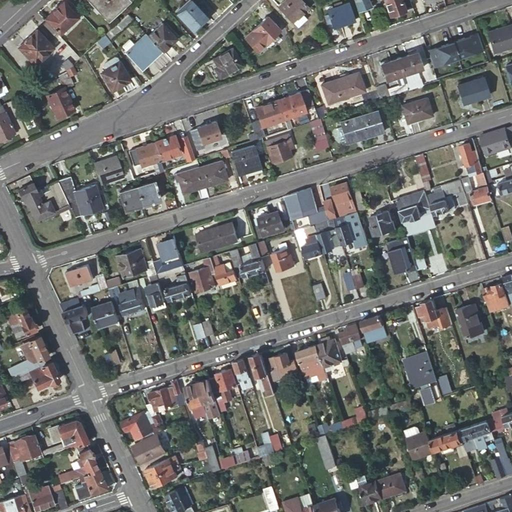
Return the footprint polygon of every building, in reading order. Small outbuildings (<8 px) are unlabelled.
[(129,0),(88,0),(108,20),(129,0)] [(195,4),(196,3),(192,0),(189,0),(176,13),(193,32),(208,18),(195,4)] [(198,5),(209,17),(214,12),(203,0),(198,5)] [(294,22),(304,13),(310,7),(302,0),(285,0),(279,6),(294,22)] [(370,0),(354,0),(358,13),(373,7),(370,0)] [(391,15),(413,7),(410,0),(384,0),(389,13),(391,15)] [(79,18),(64,1),(45,18),(60,35),(79,18)] [(343,2),(336,4),(337,8),(329,10),(330,15),(326,16),(329,23),(333,22),(334,28),(356,21),(351,3),(344,5),(343,2)] [(277,27),(283,22),(273,12),(268,17),(277,27)] [(309,18),(304,13),(294,22),(299,27),(309,18)] [(134,21),(128,15),(105,35),(110,41),(134,21)] [(277,27),(268,17),(267,17),(245,38),(255,49),(263,42),(266,46),(271,41),(274,44),(280,39),(277,35),(281,31),(277,27)] [(58,34),(46,22),(39,28),(51,41),(58,34)] [(149,37),(163,52),(177,39),(163,23),(149,37)] [(511,46),(511,23),(489,32),(495,52),(511,46)] [(55,49),(37,30),(19,47),(36,66),(55,49)] [(144,71),(163,52),(149,37),(146,34),(136,44),(128,52),(127,53),(144,71)] [(433,67),(484,50),(479,34),(427,51),(433,67)] [(105,35),(103,37),(99,42),(103,48),(111,42),(110,41),(105,35)] [(131,39),(123,46),(128,52),(136,44),(131,39)] [(263,42),(255,49),(259,53),(266,46),(263,42)] [(409,55),(398,59),(404,75),(407,84),(408,90),(422,85),(417,70),(422,68),(416,49),(408,52),(409,55)] [(235,58),(231,50),(206,64),(216,81),(240,67),(238,62),(240,61),(237,57),(235,58)] [(105,66),(107,70),(120,62),(118,58),(116,58),(106,64),(105,66)] [(404,75),(398,59),(391,61),(390,59),(380,62),(386,80),(396,77),(404,75)] [(67,71),(73,65),(68,60),(62,65),(67,71)] [(131,80),(120,62),(107,70),(103,73),(113,91),(131,80)] [(77,74),(73,65),(67,71),(68,72),(59,76),(64,87),(47,95),(58,118),(76,110),(65,89),(74,84),(70,77),(77,74)] [(365,91),(358,73),(322,85),(328,104),(365,91)] [(404,75),(396,77),(399,87),(407,84),(404,75)] [(489,96),(483,78),(459,86),(464,104),(489,96)] [(380,99),(382,99),(391,96),(389,90),(387,91),(384,84),(376,86),(380,99)] [(391,96),(408,90),(407,84),(399,87),(389,90),(391,96)] [(311,122),(317,120),(312,104),(304,106),(299,93),(277,100),(284,121),(306,113),(309,123),(311,122)] [(29,100),(26,94),(19,97),(15,99),(18,105),(29,100)] [(432,116),(426,98),(402,106),(407,124),(432,116)] [(284,121),(277,100),(255,108),(259,120),(251,123),(256,140),(258,139),(262,138),(265,137),(262,128),(284,121)] [(3,104),(0,105),(0,140),(16,133),(3,104)] [(384,132),(377,111),(340,123),(341,127),(335,129),(339,142),(346,140),(347,144),(384,132)] [(326,139),(319,119),(317,120),(311,122),(317,142),(326,139)] [(220,137),(215,122),(197,128),(197,129),(190,131),(196,151),(203,148),(202,143),(220,137)] [(511,125),(482,135),(488,154),(511,146),(511,125)] [(175,136),(155,143),(160,161),(181,155),(175,136)] [(187,136),(178,139),(185,163),(194,160),(187,136)] [(289,149),(286,141),(284,137),(278,139),(279,143),(272,146),(271,141),(265,143),(271,163),(275,164),(279,163),(279,160),(284,159),(284,161),(290,159),(291,156),(289,149)] [(316,150),(329,147),(326,139),(317,142),(314,143),(316,150)] [(485,171),(478,149),(474,150),(472,142),(462,145),(471,175),(485,171)] [(163,170),(162,167),(160,161),(155,143),(129,151),(134,166),(140,164),(141,168),(151,165),(153,169),(154,173),(163,170)] [(253,155),(257,154),(254,145),(231,153),(239,175),(246,173),(258,169),(253,155)] [(425,152),(417,155),(422,173),(425,181),(433,179),(425,152)] [(262,171),(257,154),(253,155),(258,169),(246,173),(248,176),(262,171)] [(95,163),(99,179),(101,183),(123,177),(117,156),(95,163)] [(221,162),(199,169),(206,188),(228,181),(221,162)] [(497,195),(511,190),(511,162),(506,165),(507,169),(511,167),(511,178),(493,184),(497,195)] [(91,174),(88,166),(76,170),(79,178),(91,174)] [(154,173),(153,169),(131,176),(133,180),(154,173)] [(206,188),(199,169),(176,176),(183,195),(206,188)] [(477,203),(494,197),(494,196),(490,185),(486,171),(485,171),(471,175),(463,178),(464,183),(481,178),(484,186),(480,187),(481,190),(473,192),(477,203)] [(425,181),(422,173),(414,175),(420,192),(427,189),(425,181)] [(36,191),(30,176),(16,182),(20,189),(18,190),(22,199),(25,198),(30,209),(42,204),(40,198),(43,197),(39,190),(36,191)] [(70,178),(59,182),(59,183),(63,191),(73,186),(70,178)] [(462,205),(470,203),(464,183),(463,178),(451,182),(444,184),(445,188),(442,189),(443,191),(440,192),(442,199),(433,202),(436,213),(458,206),(454,196),(458,194),(462,205)] [(137,188),(143,205),(160,200),(158,192),(160,191),(159,186),(156,187),(155,182),(137,188)] [(349,182),(341,184),(333,186),(337,200),(338,200),(343,216),(358,211),(349,182)] [(50,193),(43,197),(40,198),(42,204),(30,209),(35,222),(70,205),(63,191),(59,183),(48,189),(50,193)] [(74,192),(73,186),(63,191),(70,205),(75,217),(103,208),(95,186),(74,192)] [(319,209),(312,187),(286,196),(296,230),(309,226),(310,226),(315,224),(316,224),(331,219),(330,214),(328,210),(327,207),(319,209)] [(361,187),(353,190),(359,210),(367,208),(361,187)] [(125,211),(143,205),(137,188),(119,193),(125,211)] [(405,220),(405,221),(413,218),(413,219),(424,215),(422,211),(432,207),(427,189),(420,192),(398,198),(401,208),(402,211),(405,220)] [(398,198),(393,200),(396,210),(401,208),(398,198)] [(336,212),(332,199),(326,201),(327,207),(328,210),(330,214),(336,212)] [(397,228),(391,209),(371,215),(374,225),(372,225),(375,235),(397,228)] [(287,228),(281,210),(260,217),(263,224),(259,226),(262,236),(287,228)] [(361,216),(359,210),(358,211),(343,216),(341,216),(339,217),(338,217),(335,218),(338,227),(343,242),(355,238),(353,231),(357,229),(353,218),(361,216)] [(405,220),(402,211),(397,212),(400,222),(405,220)] [(109,223),(114,222),(111,212),(105,214),(109,223)] [(240,242),(233,224),(198,235),(204,253),(240,242)] [(308,256),(325,251),(319,233),(316,224),(315,224),(310,226),(309,226),(314,241),(305,244),(308,256)] [(305,257),(308,256),(305,244),(314,241),(309,226),(296,230),(305,257)] [(334,246),(343,243),(343,242),(338,227),(332,229),(332,227),(327,229),(327,230),(319,233),(325,251),(334,248),(334,246)] [(182,254),(176,235),(168,237),(168,240),(160,242),(165,259),(182,254)] [(389,241),(394,273),(412,269),(407,238),(389,241)] [(271,254),(266,240),(258,242),(263,257),(271,254)] [(246,276),(267,270),(263,257),(258,242),(251,244),(252,250),(256,260),(245,264),(242,265),(245,276),(246,276)] [(252,250),(251,244),(239,248),(241,254),(252,250)] [(290,247),(289,248),(282,250),(274,252),(279,270),(296,265),(290,247)] [(154,261),(154,260),(147,262),(142,248),(133,250),(133,248),(127,249),(128,252),(118,255),(125,275),(148,268),(150,276),(155,274),(158,273),(154,261)] [(231,250),(240,277),(245,276),(242,265),(245,264),(241,254),(239,248),(231,250)] [(218,272),(221,283),(238,278),(235,269),(228,271),(226,263),(221,265),(219,258),(218,258),(217,255),(213,256),(218,272)] [(197,291),(217,285),(213,273),(218,272),(213,256),(205,259),(208,267),(191,272),(197,291)] [(161,259),(154,261),(158,273),(166,271),(172,269),(170,263),(163,265),(161,259)] [(172,269),(185,265),(183,259),(170,263),(172,269)] [(94,278),(89,264),(68,271),(72,285),(94,278)] [(186,268),(185,265),(172,269),(166,271),(167,274),(186,268)] [(170,299),(194,292),(187,270),(183,271),(184,274),(177,276),(179,283),(167,287),(170,299)] [(511,273),(503,276),(507,288),(508,287),(510,294),(509,294),(511,304),(511,273)] [(107,281),(105,274),(98,276),(102,290),(110,288),(107,281)] [(366,286),(362,274),(354,276),(358,289),(366,286)] [(119,285),(122,284),(119,276),(107,281),(110,288),(119,285)] [(357,289),(353,277),(347,279),(351,291),(357,289)] [(126,314),(147,307),(141,287),(139,279),(129,282),(132,290),(122,293),(119,285),(110,288),(113,300),(114,300),(119,314),(125,312),(126,314)] [(168,306),(166,300),(160,282),(157,283),(141,287),(147,307),(154,305),(155,310),(168,306)] [(314,286),(319,301),(327,298),(322,283),(314,286)] [(502,283),(483,289),(482,289),(486,301),(487,300),(491,312),(510,306),(502,283)] [(90,294),(92,300),(100,298),(98,292),(90,294)] [(440,316),(434,298),(422,302),(423,304),(417,306),(422,322),(425,321),(426,324),(429,323),(428,319),(440,316)] [(70,300),(61,303),(69,322),(96,313),(94,307),(92,300),(89,301),(85,302),(86,305),(82,306),(77,307),(75,299),(70,300)] [(101,327),(120,321),(121,320),(119,314),(114,300),(113,300),(94,307),(96,313),(100,327),(101,327)] [(472,304),(456,309),(465,337),(485,331),(479,313),(475,314),(472,304)] [(25,307),(8,315),(12,324),(20,320),(25,333),(36,328),(32,319),(31,320),(25,307)] [(388,336),(382,315),(361,321),(367,342),(388,336)] [(203,322),(207,335),(215,333),(211,320),(203,322)] [(200,337),(207,335),(203,322),(196,325),(200,337)] [(346,331),(339,333),(346,353),(356,350),(352,341),(361,338),(357,323),(348,326),(349,330),(346,331)] [(35,366),(45,362),(43,358),(49,355),(39,335),(29,340),(30,342),(24,345),(32,362),(33,362),(35,366)] [(324,342),(317,344),(324,366),(342,360),(335,339),(331,340),(324,342)] [(324,366),(317,344),(304,348),(304,347),(299,349),(299,350),(296,351),(305,377),(317,373),(320,380),(328,378),(324,366)] [(414,388),(438,380),(426,345),(406,351),(408,358),(414,376),(411,377),(414,388)] [(110,352),(114,365),(122,363),(118,349),(110,352)] [(275,393),(262,352),(251,356),(257,377),(262,375),(268,395),(275,393)] [(299,368),(295,358),(290,360),(288,352),(269,358),(272,365),(269,365),(270,369),(280,366),(282,374),(299,368)] [(251,376),(245,358),(234,361),(241,382),(245,381),(244,378),(251,376)] [(414,376),(408,358),(404,358),(411,377),(414,376)] [(21,373),(19,374),(21,380),(32,375),(37,386),(49,381),(50,382),(59,378),(51,359),(45,362),(35,366),(30,369),(21,373)] [(27,363),(18,367),(21,373),(30,369),(27,363)] [(240,393),(232,368),(215,374),(216,377),(210,379),(214,392),(220,390),(224,401),(230,399),(229,396),(240,393)] [(254,384),(251,376),(244,378),(245,381),(241,382),(242,388),(254,384)] [(465,376),(460,378),(464,391),(469,389),(465,376)] [(210,379),(210,378),(198,382),(205,403),(206,407),(209,418),(221,414),(218,403),(217,399),(214,392),(210,379)] [(8,379),(1,382),(7,394),(14,390),(8,379)] [(182,392),(178,379),(172,381),(173,384),(166,386),(167,387),(149,393),(152,402),(146,404),(149,411),(151,415),(156,413),(156,410),(179,404),(178,401),(181,400),(179,393),(182,392)] [(205,403),(198,382),(186,386),(192,407),(193,407),(195,413),(201,411),(203,416),(202,416),(203,421),(210,419),(209,418),(206,407),(205,403)] [(432,386),(420,390),(425,405),(437,401),(432,386)] [(218,403),(224,401),(220,390),(214,392),(217,399),(218,403)] [(413,407),(411,400),(399,404),(401,411),(413,407)] [(401,411),(399,404),(391,406),(393,413),(401,411)] [(369,421),(366,414),(363,406),(356,408),(359,416),(342,422),(342,423),(344,429),(369,421)] [(390,415),(387,407),(366,414),(369,421),(390,415)] [(494,418),(489,420),(493,431),(511,424),(511,412),(509,413),(507,407),(492,412),(494,418)] [(152,432),(154,434),(158,432),(155,426),(154,423),(150,425),(145,413),(144,411),(121,422),(126,431),(130,429),(135,439),(152,432)] [(149,411),(145,413),(150,425),(154,423),(151,415),(149,411)] [(158,414),(156,413),(151,415),(154,423),(155,426),(161,423),(161,422),(158,414)] [(64,443),(41,451),(43,457),(75,445),(89,439),(80,420),(75,419),(49,428),(53,441),(62,438),(64,443)] [(479,448),(479,449),(479,451),(489,447),(487,441),(491,440),(489,433),(493,431),(489,420),(471,426),(475,437),(477,444),(479,448)] [(342,423),(331,427),(332,433),(344,429),(342,423)] [(448,427),(450,433),(460,429),(458,424),(448,427)] [(475,437),(471,426),(460,429),(465,444),(468,452),(479,448),(477,444),(475,437)] [(171,434),(169,428),(162,431),(164,437),(171,434)] [(450,433),(431,439),(435,450),(441,448),(443,452),(444,452),(454,448),(465,444),(460,429),(450,433)] [(431,439),(428,431),(407,438),(415,459),(435,452),(435,450),(431,439)] [(272,443),(270,437),(268,432),(262,433),(266,445),(272,443)] [(7,442),(13,461),(21,458),(41,451),(35,433),(7,442)] [(274,452),(283,449),(278,434),(270,437),(272,443),(274,452)] [(157,435),(151,438),(157,452),(164,448),(157,435)] [(337,465),(326,435),(321,437),(317,438),(327,468),(337,465)] [(141,463),(159,454),(157,452),(151,438),(133,446),(141,463)] [(496,441),(497,444),(500,452),(501,455),(501,457),(508,454),(503,438),(496,441)] [(91,446),(89,439),(75,445),(82,458),(77,460),(80,466),(77,467),(79,470),(69,473),(68,471),(58,474),(59,478),(56,479),(57,483),(60,482),(84,474),(100,469),(89,446),(91,446)] [(204,442),(197,444),(199,451),(206,449),(205,445),(204,442)] [(213,443),(205,445),(206,449),(208,456),(209,460),(213,472),(221,469),(219,465),(218,461),(216,456),(213,443)] [(269,454),(274,452),(272,443),(266,445),(257,448),(260,456),(262,456),(269,454)] [(1,445),(0,445),(0,467),(12,463),(7,451),(4,452),(1,445)] [(206,449),(199,451),(198,451),(200,456),(197,457),(198,459),(208,456),(206,449)] [(225,468),(237,464),(235,457),(233,452),(221,456),(222,460),(225,468)] [(237,464),(250,459),(248,452),(235,457),(237,464)] [(221,454),(216,456),(218,461),(221,469),(225,468),(222,460),(221,456),(221,454)] [(272,465),(269,454),(262,456),(266,467),(272,465)] [(499,458),(495,460),(501,477),(508,475),(503,462),(502,457),(499,458)] [(21,458),(13,461),(19,476),(20,476),(26,473),(21,458)] [(145,469),(149,478),(179,464),(177,459),(171,462),(169,458),(145,469)] [(503,462),(508,475),(511,473),(511,464),(510,459),(503,462)] [(193,479),(213,472),(209,460),(201,462),(202,466),(190,471),(193,479)] [(179,464),(149,478),(154,486),(178,476),(176,471),(181,468),(179,464)] [(182,471),(185,481),(193,479),(190,471),(189,468),(182,471)] [(106,484),(100,469),(84,474),(86,481),(74,486),(78,497),(104,488),(106,484)] [(29,478),(28,473),(26,473),(20,476),(25,492),(27,496),(31,495),(35,509),(54,502),(48,484),(32,489),(29,478)] [(401,473),(377,481),(383,498),(398,493),(399,497),(408,494),(407,490),(404,481),(401,473)] [(475,474),(479,483),(484,482),(482,474),(479,476),(478,473),(475,474)] [(383,498),(377,481),(360,486),(366,503),(383,498)] [(53,485),(52,482),(48,484),(54,502),(58,501),(53,485)] [(58,501),(61,509),(68,506),(64,496),(65,496),(60,482),(57,483),(53,485),(58,501)] [(220,490),(217,482),(209,484),(212,493),(220,490)] [(166,493),(175,511),(194,511),(182,486),(166,493)] [(279,503),(273,486),(264,489),(270,506),(279,503)] [(0,508),(1,511),(26,511),(32,510),(28,500),(27,496),(25,492),(0,500),(0,508)] [(314,504),(310,493),(300,496),(304,508),(314,504)] [(488,511),(511,511),(511,493),(500,498),(500,500),(499,503),(500,508),(495,510),(494,505),(493,503),(492,500),(486,502),(488,511)] [(317,511),(314,504),(304,508),(300,496),(286,501),(289,511),(317,511)] [(314,504),(317,511),(341,511),(341,510),(338,501),(336,497),(314,504)] [(488,511),(486,502),(464,510),(465,511),(488,511)]
